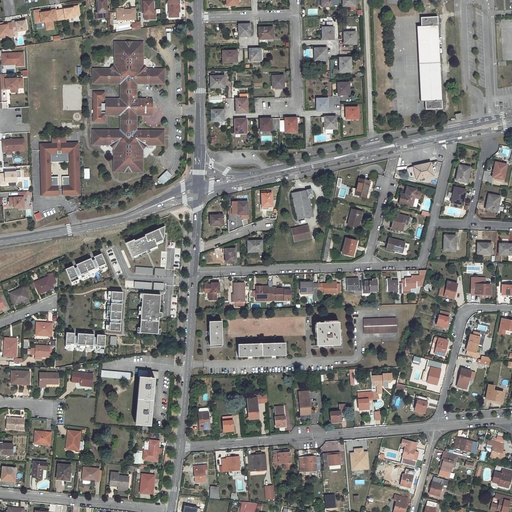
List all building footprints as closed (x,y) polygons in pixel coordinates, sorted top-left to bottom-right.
[(107,14),(105,0),(95,0),(97,10),(99,9),(100,15),(107,14)] [(152,0),(141,0),(141,11),(144,11),(144,16),(148,15),(149,16),(149,18),(155,18),(155,12),(152,12),(152,10),(153,10),(152,0)] [(178,0),(167,0),(168,15),(175,15),(175,16),(178,16),(178,11),(179,11),(179,5),(177,5),(176,5),(176,3),(177,3),(179,3),(178,0)] [(65,7),(55,8),(56,17),(56,18),(73,15),(73,14),(78,13),(77,4),(72,5),(72,6),(65,7)] [(123,10),(116,10),(116,19),(136,18),(135,7),(131,7),(131,9),(123,9),(123,10)] [(33,11),(34,21),(44,19),(45,27),(52,26),(51,18),(50,9),(49,9),(39,10),(38,9),(34,10),(33,11)] [(442,100),(437,26),(438,26),(437,17),(421,17),(421,26),(417,26),(417,29),(426,28),(427,59),(419,59),(421,101),(425,101),(425,109),(443,109),(442,100)] [(10,20),(12,31),(16,31),(16,29),(25,27),(24,18),(18,19),(14,19),(14,18),(10,18),(10,20)] [(1,20),(0,20),(0,32),(3,32),(7,32),(7,34),(12,33),(12,31),(10,20),(5,21),(6,22),(2,22),(1,21),(1,20)] [(250,24),(238,25),(239,37),(250,37),(250,24)] [(273,27),(258,28),(259,39),(266,39),(273,39),(273,27)] [(333,27),(322,28),(322,39),(334,39),(333,27)] [(426,28),(417,29),(419,59),(427,59),(426,28)] [(356,32),(344,32),(344,44),(356,44),(356,32)] [(138,113),(153,112),(153,96),(138,96),(137,81),(165,81),(165,66),(147,67),(147,63),(143,63),(143,47),(143,40),(113,41),(113,47),(114,63),(111,63),(111,67),(93,67),(93,82),(121,81),(121,97),(106,97),(107,113),(121,113),(122,129),(94,129),(94,143),(112,143),(112,147),(116,147),(116,170),(145,169),(144,146),(149,146),(149,142),(166,142),(165,128),(138,128),(138,113)] [(327,48),(315,48),(315,60),(327,59),(327,48)] [(261,49),(249,49),(249,61),(261,61),(261,49)] [(237,51),(222,51),(223,63),(237,62),(237,51)] [(24,52),(1,53),(1,66),(25,65),(24,52)] [(351,57),(339,58),(340,72),(351,72),(351,57)] [(24,93),(23,77),(6,78),(6,74),(0,74),(0,79),(1,90),(10,90),(10,94),(24,93)] [(224,76),(210,76),(210,88),(225,88),(224,76)] [(284,76),(272,76),(272,88),(284,88),(284,76)] [(349,83),(338,83),(338,95),(349,95),(349,83)] [(247,98),(235,99),(236,113),(248,113),(247,98)] [(328,98),(316,99),(317,111),(328,110),(328,98)] [(358,107),(346,108),(346,119),(358,119),(358,107)] [(223,110),(211,110),(211,122),(223,121),(223,110)] [(336,117),(324,117),(325,129),(336,129),(336,117)] [(280,130),(280,118),(271,119),(260,119),(260,131),(280,130)] [(297,118),(285,118),(285,132),(297,132),(297,118)] [(246,119),(235,119),(235,134),(247,134),(246,119)] [(25,138),(2,139),(2,155),(13,154),(13,152),(25,151),(25,138)] [(65,186),(65,193),(81,193),(79,140),(64,141),(65,148),(72,148),(73,186),(65,186)] [(42,194),(57,193),(57,186),(49,186),(49,149),(56,148),(56,141),(41,141),(42,194)] [(57,193),(59,193),(59,183),(52,183),(51,151),(58,151),(58,141),(56,141),(56,148),(49,149),(49,186),(57,186),(57,193)] [(63,193),(65,193),(65,186),(73,186),(72,148),(65,148),(64,141),(62,141),(62,151),(69,151),(70,183),(63,183),(63,193)] [(438,161),(407,168),(409,178),(417,179),(433,176),(432,172),(434,171),(438,161)] [(496,168),(493,177),(504,179),(507,164),(497,162),(497,165),(495,165),(494,167),(496,168)] [(459,171),(457,180),(467,182),(470,168),(461,166),(460,168),(459,168),(458,170),(459,171)] [(158,179),(163,185),(172,176),(167,170),(158,179)] [(21,171),(0,172),(0,184),(18,183),(17,178),(21,178),(21,171)] [(359,179),(355,194),(366,197),(370,182),(359,179)] [(401,193),(399,203),(412,206),(416,189),(407,187),(405,194),(401,193)] [(454,192),(452,202),(463,205),(466,190),(456,188),(456,190),(454,190),(454,192)] [(313,216),(309,197),(313,196),(311,189),(292,194),(297,219),(313,216)] [(31,209),(31,191),(18,192),(18,197),(8,197),(9,209),(31,209)] [(262,198),(261,198),(262,207),(268,206),(272,206),(272,193),(262,193),(262,198)] [(489,200),(487,209),(497,212),(500,197),(490,195),(490,197),(488,197),(488,199),(489,200)] [(248,201),(238,202),(238,206),(237,206),(237,215),(248,215),(248,201)] [(352,209),(347,225),(357,227),(359,219),(360,219),(362,211),(352,209)] [(34,215),(37,221),(42,219),(39,212),(34,215)] [(395,214),(392,228),(403,231),(404,224),(407,224),(409,217),(395,214)] [(223,215),(210,215),(210,225),(218,225),(223,225),(223,215)] [(308,225),(291,229),(294,242),(311,238),(308,225)] [(164,245),(165,227),(126,244),(133,258),(164,245)] [(444,235),(444,250),(455,251),(455,241),(456,241),(456,238),(454,238),(454,236),(444,235)] [(346,238),(342,253),(353,255),(357,241),(346,238)] [(389,238),(387,249),(402,253),(405,242),(389,238)] [(262,240),(247,241),(248,252),(258,251),(262,250),(262,240)] [(478,243),(477,254),(491,254),(492,243),(482,243),(478,243)] [(499,243),(499,254),(511,254),(511,244),(509,244),(509,243),(499,243)] [(235,248),(225,249),(225,257),(226,257),(226,262),(236,261),(235,248)] [(108,270),(102,255),(66,270),(73,285),(108,270)] [(482,268),(483,268),(483,263),(470,262),(469,266),(467,266),(466,271),(482,272),(482,268)] [(153,268),(136,267),(135,274),(153,275),(153,268)] [(53,275),(35,283),(39,294),(53,288),(52,284),(56,282),(53,275)] [(421,276),(412,276),(412,278),(405,278),(405,283),(402,284),(402,285),(399,285),(399,280),(391,280),(391,279),(387,279),(387,291),(394,290),(394,291),(399,291),(399,293),(410,292),(410,288),(417,287),(416,285),(420,285),(421,282),(421,276)] [(370,293),(370,291),(377,291),(376,279),(372,279),(372,281),(365,281),(365,286),(362,286),(362,285),(359,285),(358,282),(358,280),(351,280),(351,278),(347,279),(347,291),(354,290),(354,291),(362,291),(362,293),(370,293)] [(448,281),(444,296),(453,298),(457,284),(448,281)] [(152,283),(135,282),(134,288),(152,290),(152,283)] [(244,282),(233,283),(234,294),(234,301),(245,301),(244,282)] [(314,282),(301,282),(301,294),(314,294),(314,292),(324,291),(324,294),(337,293),(336,283),(330,283),(314,283),(314,282)] [(219,283),(212,283),(212,284),(205,284),(204,292),(208,292),(208,296),(210,296),(210,299),(216,299),(216,292),(219,292),(219,283)] [(475,284),(475,294),(490,294),(490,284),(475,284)] [(511,285),(502,285),(502,295),(511,294),(511,285)] [(262,286),(256,286),(256,301),(291,300),(291,290),(285,290),(285,289),(277,289),(272,289),(272,290),(268,290),(268,287),(262,288),(262,286)] [(24,287),(10,293),(15,304),(28,299),(24,287)] [(123,293),(112,292),(109,331),(120,332),(123,293)] [(161,296),(143,295),(140,333),(158,335),(161,296)] [(440,311),(437,325),(446,327),(450,313),(440,311)] [(397,318),(364,319),(364,333),(397,332),(397,318)] [(511,320),(502,319),(500,328),(499,333),(504,334),(505,329),(511,330),(511,320)] [(222,321),(209,321),(209,345),(222,344),(222,321)] [(339,322),(316,322),(317,346),(339,345),(339,322)] [(37,323),(36,335),(51,336),(52,324),(37,323)] [(106,336),(67,333),(66,344),(105,346),(106,336)] [(470,335),(466,350),(476,352),(480,337),(470,335)] [(434,337),(433,342),(430,353),(433,354),(435,353),(444,355),(448,340),(434,337)] [(5,341),(4,356),(16,357),(17,342),(5,341)] [(285,342),(238,344),(238,357),(286,355),(285,342)] [(31,347),(31,354),(35,354),(35,356),(51,356),(52,351),(51,351),(49,351),(49,348),(50,346),(36,345),(36,347),(31,347)] [(428,366),(426,370),(430,371),(427,382),(437,385),(441,369),(428,366)] [(461,368),(456,386),(466,389),(471,371),(461,368)] [(102,370),(101,377),(130,380),(131,373),(102,370)] [(141,377),(137,424),(150,425),(154,378),(157,378),(158,372),(138,370),(138,377),(141,377)] [(12,371),(11,381),(19,381),(19,384),(29,384),(29,372),(12,371)] [(80,383),(80,385),(92,386),(93,374),(72,372),(71,382),(76,383),(76,377),(81,378),(80,383)] [(58,373),(42,373),(42,380),(46,380),(46,384),(58,384),(58,373)] [(371,376),(372,386),(377,385),(378,393),(382,393),(381,385),(381,384),(383,384),(383,385),(383,386),(385,387),(388,387),(392,388),(394,380),(392,380),(391,373),(383,374),(383,375),(371,376)] [(488,389),(486,399),(501,402),(503,392),(492,390),(488,389)] [(309,391),(299,392),(301,415),(301,418),(302,419),(310,419),(311,418),(309,391)] [(369,409),(368,400),(373,399),(373,392),(367,392),(359,393),(357,393),(359,410),(369,409)] [(417,400),(415,410),(423,412),(424,412),(427,402),(426,402),(427,398),(416,395),(415,399),(417,400)] [(247,399),(249,419),(259,418),(257,398),(247,399)] [(345,404),(339,405),(340,411),(331,412),(331,422),(341,421),(340,412),(346,412),(345,404)] [(278,407),(275,407),(275,417),(276,427),(286,426),(285,416),(284,416),(283,410),(279,410),(278,407)] [(200,413),(198,413),(200,429),(210,428),(208,409),(204,410),(204,413),(200,413)] [(232,416),(222,417),(224,431),(233,431),(232,416)] [(7,418),(7,429),(24,430),(24,418),(7,418)] [(35,431),(34,443),(49,445),(50,433),(35,431)] [(68,431),(66,449),(78,450),(80,432),(68,431)] [(457,438),(455,447),(470,451),(472,442),(461,439),(457,438)] [(144,450),(143,459),(157,461),(159,441),(150,440),(150,441),(149,451),(144,450)] [(405,446),(402,457),(412,460),(413,457),(414,451),(415,448),(416,443),(403,440),(402,445),(405,446)] [(503,448),(502,447),(503,443),(494,441),(490,456),(500,459),(503,448)] [(0,443),(0,454),(12,454),(12,444),(0,443)] [(278,454),(274,455),(275,466),(279,466),(279,464),(284,463),(284,468),(291,468),(290,452),(287,452),(287,450),(282,450),(281,452),(281,453),(278,453),(278,454)] [(253,456),(249,457),(250,471),(266,469),(265,454),(261,455),(261,452),(256,453),(256,455),(253,455),(253,456)] [(340,452),(323,454),(325,471),(330,471),(330,469),(329,465),(341,464),(340,452)] [(355,453),(350,453),(352,470),(369,469),(368,452),(363,452),(355,453)] [(443,454),(442,459),(444,459),(441,467),(440,470),(450,473),(452,466),(453,461),(456,462),(457,457),(443,454)] [(228,469),(228,467),(240,466),(239,456),(227,457),(227,459),(222,459),(223,470),(228,469)] [(316,456),(299,458),(300,472),(317,470),(316,457),(316,456)] [(34,462),(32,477),(41,478),(42,469),(47,469),(47,463),(34,462)] [(58,465),(57,479),(62,479),(69,479),(70,466),(58,465)] [(205,481),(204,470),(207,470),(207,465),(194,466),(195,482),(205,481)] [(3,467),(1,480),(6,481),(6,479),(15,480),(16,468),(3,467)] [(83,467),(82,479),(97,481),(98,469),(83,467)] [(400,468),(398,474),(403,475),(400,485),(410,488),(413,477),(415,471),(400,468)] [(500,480),(499,485),(508,487),(511,476),(510,476),(511,471),(503,469),(502,473),(495,472),(494,478),(500,480)] [(111,472),(110,485),(118,486),(127,487),(129,477),(119,476),(119,473),(111,472)] [(142,474),(140,492),(152,493),(154,475),(142,474)] [(434,477),(429,493),(439,496),(442,484),(447,486),(448,481),(434,477)] [(265,486),(265,500),(275,499),(274,486),(265,486)] [(211,487),(210,498),(219,499),(219,488),(211,487)] [(492,503),(490,510),(497,511),(498,511),(503,511),(506,511),(510,501),(511,502),(511,500),(511,497),(496,493),(495,498),(500,499),(498,505),(492,503)] [(396,500),(393,511),(394,511),(403,511),(407,498),(395,495),(394,500),(396,500)] [(427,501),(424,511),(434,511),(437,503),(427,501)] [(254,511),(256,503),(242,502),(241,507),(239,506),(238,511),(243,511),(245,511),(254,511)]
